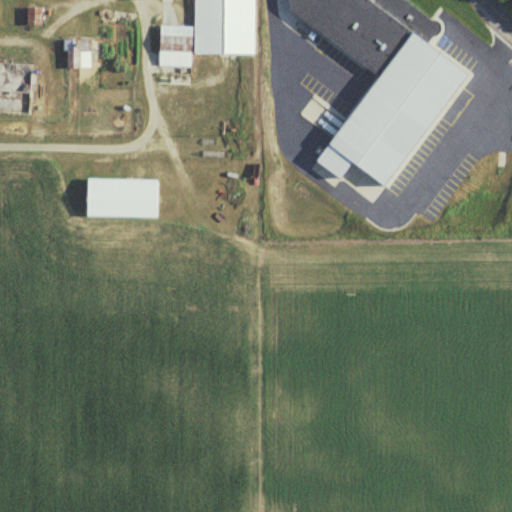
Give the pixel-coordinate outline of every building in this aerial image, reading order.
[(192,0),(254,0),(254,54),(192,53),(192,0)] [(301,0),(295,8),(324,30),(322,33),(376,75),(409,32),(394,21),(406,5),(399,0),(301,0)] [(25,6),(39,6),(38,23),(24,23),(25,6)] [(158,23),(191,24),(189,66),(157,65),(158,23)] [(70,44),(90,44),(90,68),(70,68),(70,44)] [(85,178),(155,180),(154,217),(84,216),(85,178)]
